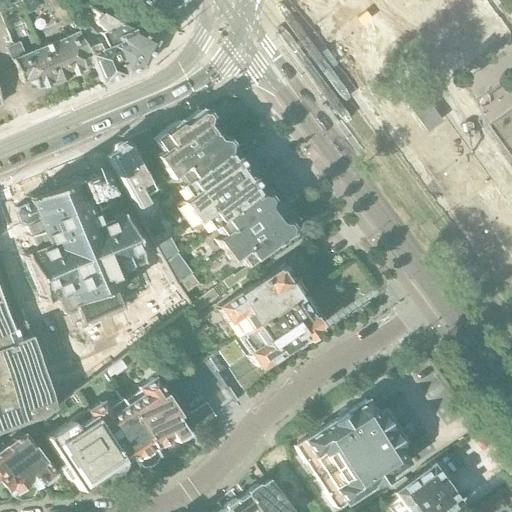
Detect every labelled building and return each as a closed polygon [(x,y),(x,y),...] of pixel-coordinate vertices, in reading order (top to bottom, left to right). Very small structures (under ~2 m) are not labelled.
[(0,0),(0,11),(10,7),(7,0),(0,0)] [(126,0),(131,7),(157,18),(170,9),(178,3),(175,0),(126,0)] [(106,48),(118,78),(142,68),(154,42),(107,17),(102,14),(95,23),(104,32),(100,33),(106,48)] [(82,67),(91,63),(85,48),(78,31),(39,48),(48,68),(61,63),(67,77),(83,71),(82,67)] [(67,77),(61,63),(48,68),(39,48),(32,33),(10,42),(12,47),(6,49),(21,84),(24,83),(34,87),(36,90),(52,84),(52,85),(68,78),(67,77)] [(118,78),(106,48),(100,50),(97,42),(85,48),(91,63),(100,85),(118,78)] [(425,98),(415,105),(432,127),(441,121),(425,98)] [(160,166),(210,129),(206,125),(208,118),(203,112),(196,111),(180,123),(175,122),(151,139),(146,133),(147,133),(146,131),(126,139),(127,141),(129,143),(128,143),(136,156),(146,149),(151,157),(153,156),(160,166)] [(182,183),(227,150),(228,145),(223,139),(216,138),(210,129),(160,166),(168,177),(175,173),(182,183)] [(152,189),(127,147),(126,145),(125,145),(119,143),(118,143),(112,146),(112,147),(110,153),(104,157),(133,209),(145,201),(141,195),(152,189)] [(209,229),(213,226),(257,194),(227,152),(227,150),(182,183),(179,186),(186,196),(179,202),(195,222),(201,218),(209,229)] [(14,208),(11,214),(14,222),(20,225),(22,224),(27,236),(26,237),(27,238),(28,238),(33,250),(21,255),(22,256),(20,256),(21,260),(23,259),(39,298),(37,298),(39,302),(41,301),(41,302),(53,297),(58,307),(59,310),(59,311),(64,313),(69,311),(69,310),(71,309),(77,321),(78,324),(79,323),(92,318),(119,307),(117,303),(113,293),(130,286),(132,281),(126,266),(138,261),(138,260),(140,260),(138,256),(136,257),(120,219),(122,218),(120,214),(118,215),(106,220),(101,207),(103,207),(102,205),(100,205),(95,193),(99,192),(98,190),(103,184),(100,178),(93,177),(92,175),(77,181),(76,179),(75,177),(71,179),(72,180),(66,183),(66,182),(65,183),(57,187),(57,186),(44,191),(44,192),(36,195),(35,195),(35,196),(29,198),(29,196),(25,198),(26,200),(25,200),(26,203),(14,208)] [(214,240),(222,251),(273,214),(268,207),(269,201),(265,194),(264,195),(257,194),(213,226),(220,235),(214,240)] [(273,214),(222,251),(230,262),(237,257),(244,267),(264,254),(297,229),(298,225),(291,216),(286,215),(278,221),(273,214)] [(241,334),(302,293),(295,281),(290,280),(284,284),(274,269),(236,294),(234,292),(214,306),(226,325),(232,322),(241,334)] [(51,410),(37,364),(28,336),(27,337),(22,325),(15,327),(0,285),(0,432),(41,417),(51,410)] [(312,307),(302,293),(241,334),(236,337),(246,351),(244,352),(246,356),(254,368),(256,367),(257,369),(315,330),(306,316),(311,313),(312,307)] [(173,334),(168,326),(159,332),(165,340),(173,334)] [(117,358),(100,371),(106,380),(112,375),(114,377),(125,369),(117,358)] [(121,401),(159,456),(171,448),(172,442),(181,437),(182,432),(173,418),(176,417),(151,381),(121,401)] [(159,456),(121,401),(117,395),(103,403),(101,400),(95,405),(86,411),(121,463),(131,457),(133,460),(134,460),(139,468),(147,467),(152,464),(156,458),(159,456)] [(317,478),(388,432),(376,414),(374,416),(364,401),(347,412),(346,409),(337,415),(338,418),(293,447),(302,462),(305,460),(317,478)] [(214,417),(205,403),(185,416),(194,429),(214,417)] [(51,410),(41,417),(30,426),(30,427),(33,431),(37,429),(56,417),(51,410)] [(120,464),(121,463),(86,411),(85,410),(43,437),(44,438),(43,439),(78,492),(103,475),(109,476),(119,470),(120,464)] [(33,437),(28,429),(24,431),(30,439),(33,437)] [(388,432),(317,478),(328,496),(326,497),(333,508),(340,510),(380,483),(382,487),(391,481),(388,477),(405,465),(396,450),(398,449),(388,432)] [(3,445),(0,446),(0,501),(3,502),(9,497),(13,500),(17,500),(20,500),(24,499),(26,497),(29,494),(30,490),(39,483),(41,486),(53,478),(42,464),(43,463),(28,444),(28,445),(19,433),(3,445)] [(449,511),(458,505),(429,465),(405,482),(403,479),(385,492),(387,496),(384,498),(393,511),(449,511)] [(243,495),(255,511),(290,511),(269,484),(265,479),(258,485),(254,484),(244,492),(243,495)] [(223,511),(255,511),(243,495),(236,500),(233,499),(222,507),(222,510),(223,511)]
